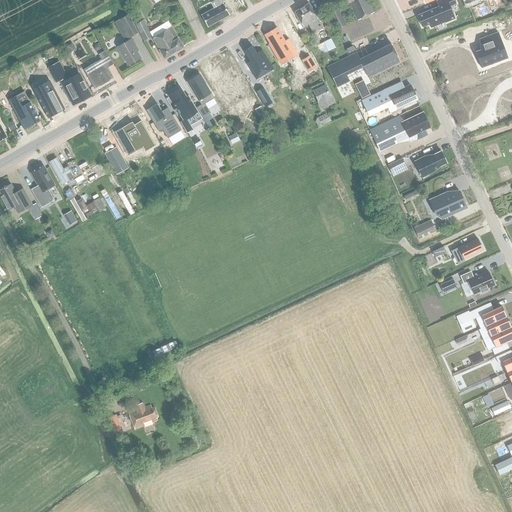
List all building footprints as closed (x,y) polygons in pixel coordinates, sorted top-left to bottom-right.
[(201,15),(201,16),(207,27),(208,27),(217,22),(216,21),(218,20),(219,21),(229,15),(229,16),(229,15),(223,4),(222,4),(220,2),(223,0),(208,0),(210,2),(210,3),(211,3),(214,8),(201,15)] [(350,7),(342,10),(343,13),(351,9),(357,21),(374,13),(367,0),(343,0),(346,4),(348,3),(350,7)] [(438,6),(417,15),(421,25),(428,22),(430,27),(444,21),(445,22),(455,18),(449,6),(456,3),(454,0),(435,0),(438,6)] [(317,19),(315,16),(315,15),(308,4),(294,12),(301,24),(303,27),(308,25),(312,32),(321,27),(317,19)] [(343,13),(342,10),(338,12),(336,7),(327,11),(336,29),(345,25),(340,15),(343,13)] [(114,23),(126,42),(117,47),(128,65),(140,58),(133,47),(135,46),(130,37),(137,33),(127,15),(114,23)] [(501,18),(490,22),(493,31),(505,27),(501,18)] [(174,33),(171,28),(168,22),(149,33),(142,20),(134,25),(144,41),(152,37),(159,50),(164,59),(183,47),(177,39),(176,39),(174,35),(174,33)] [(276,28),(264,35),(278,59),(294,49),(288,39),(284,42),(276,28)] [(483,49),(475,52),(480,65),(480,67),(482,67),(482,68),(489,65),(507,58),(498,32),(479,40),(479,41),(480,41),(483,49)] [(454,33),(431,45),(443,68),(466,57),(454,33)] [(330,39),(323,42),(327,51),(335,47),(330,39)] [(72,43),(66,47),(69,53),(75,50),(72,43)] [(346,57),(325,68),(332,82),(361,67),(366,78),(398,61),(389,43),(349,64),(346,57)] [(244,50),(243,51),(250,62),(247,64),(246,63),(253,76),(270,65),(272,69),(270,70),(270,71),(274,69),(262,50),(256,53),(251,46),(248,48),(248,49),(244,51),(244,50)] [(101,59),(83,70),(94,89),(99,86),(100,86),(109,81),(109,80),(113,78),(107,68),(113,64),(105,50),(98,55),(101,59)] [(309,57),(302,61),(305,66),(308,64),(312,69),(315,67),(309,57)] [(43,58),(32,63),(35,69),(39,68),(42,75),(49,71),(43,58)] [(247,87),(236,69),(232,71),(230,67),(231,66),(226,58),(212,66),(221,81),(211,87),(223,107),(234,100),(232,96),(247,87)] [(59,62),(47,67),(50,72),(56,83),(67,78),(59,62)] [(78,75),(61,84),(72,104),(89,96),(78,73),(77,74),(78,75)] [(199,74),(187,82),(198,101),(201,105),(196,108),(202,118),(209,113),(210,113),(204,104),(213,98),(199,74)] [(511,77),(469,92),(472,100),(465,102),(470,117),(490,110),(493,117),(511,110),(511,77)] [(370,95),(362,80),(354,84),(362,99),(370,95)] [(48,82),(33,90),(48,118),(63,110),(48,82)] [(391,87),(361,101),(369,116),(387,108),(389,113),(417,100),(410,85),(402,89),(402,90),(394,94),(391,87)] [(334,103),(325,86),(312,92),(321,109),(334,103)] [(263,87),(255,92),(264,108),(272,103),(263,87)] [(180,88),(170,94),(175,103),(173,104),(183,120),(180,122),(186,133),(192,130),(186,119),(198,112),(201,118),(196,108),(188,95),(185,97),(180,88)] [(24,91),(8,100),(23,130),(40,121),(24,91)] [(157,104),(145,110),(150,119),(152,118),(155,122),(153,123),(159,133),(162,130),(167,138),(181,130),(167,108),(161,112),(157,104)] [(261,106),(255,110),(258,116),(264,112),(261,106)] [(315,117),(319,126),(331,121),(327,112),(315,117)] [(399,116),(369,130),(378,150),(414,133),(417,140),(427,135),(424,130),(430,128),(423,112),(401,122),(399,116)] [(209,113),(202,118),(208,127),(211,125),(208,120),(212,118),(209,113)] [(13,121),(7,124),(10,132),(17,128),(13,121)] [(125,132),(117,137),(123,148),(130,144),(133,149),(140,145),(145,152),(155,146),(140,121),(133,125),(132,122),(123,127),(125,132)] [(228,137),(232,144),(240,141),(236,134),(228,137)] [(197,138),(192,141),(196,148),(202,145),(197,138)] [(116,148),(105,153),(116,174),(127,169),(116,148)] [(425,156),(414,162),(417,161),(425,176),(433,172),(439,166),(446,163),(441,151),(433,155),(425,156)] [(62,185),(74,178),(67,167),(63,169),(57,159),(56,159),(49,163),(62,185)] [(398,160),(387,166),(392,175),(402,169),(398,160)] [(86,162),(78,166),(82,173),(90,168),(86,162)] [(38,185),(31,189),(41,208),(54,200),(47,189),(54,185),(43,166),(41,167),(33,171),(31,173),(38,185)] [(10,184),(0,189),(0,195),(8,210),(14,207),(18,213),(31,206),(22,189),(15,193),(10,184)] [(71,190),(65,194),(68,200),(75,196),(71,190)] [(405,200),(418,194),(416,191),(403,197),(405,200)] [(444,194),(429,201),(434,213),(442,210),(445,217),(467,207),(460,192),(447,199),(444,194)] [(86,206),(83,200),(77,204),(74,197),(69,200),(82,222),(87,220),(82,212),(88,208),(86,206)] [(93,202),(96,208),(99,213),(106,209),(99,198),(93,201),(93,202)] [(96,208),(93,202),(86,206),(88,208),(90,211),(96,208)] [(38,208),(30,212),(35,220),(42,216),(38,208)] [(71,211),(65,214),(68,219),(74,216),(71,211)] [(436,231),(431,220),(414,227),(419,239),(436,231)] [(477,238),(450,251),(453,258),(458,255),(461,261),(483,250),(477,238)] [(443,247),(432,252),(435,258),(446,253),(443,247)] [(470,272),(460,276),(464,283),(468,282),(468,284),(473,294),(479,292),(480,294),(482,293),(487,290),(487,288),(494,285),(487,271),(473,278),(470,272)] [(453,280),(440,285),(443,292),(456,287),(453,280)] [(468,312),(456,317),(459,324),(471,319),(469,314),(471,312),(474,320),(481,317),(485,327),(506,317),(501,306),(490,311),(487,304),(469,313),(468,312)] [(485,327),(478,330),(483,340),(490,337),(511,328),(506,317),(485,327)] [(463,332),(475,327),(472,319),(460,324),(463,332)] [(511,330),(511,328),(490,337),(495,348),(491,349),(494,355),(508,348),(506,343),(511,340),(511,330)] [(465,336),(455,340),(458,346),(467,342),(465,336)] [(174,348),(172,342),(154,351),(157,356),(174,348)] [(511,354),(510,350),(495,357),(498,363),(501,362),(506,373),(511,370),(511,354)] [(481,355),(470,360),(473,366),(484,361),(481,355)] [(483,395),(487,406),(493,404),(489,393),(483,395)] [(511,408),(507,401),(491,409),(494,416),(511,408)] [(134,430),(151,423),(158,420),(157,418),(158,417),(154,406),(151,407),(150,404),(144,407),(142,403),(134,406),(136,411),(128,414),(134,430)] [(511,412),(494,419),(501,438),(511,434),(511,412)] [(115,434),(123,430),(116,415),(108,419),(115,434)] [(511,456),(511,457),(509,458),(507,459),(504,460),(502,461),(494,465),(498,475),(507,471),(509,470),(511,469),(511,468),(511,456)]
